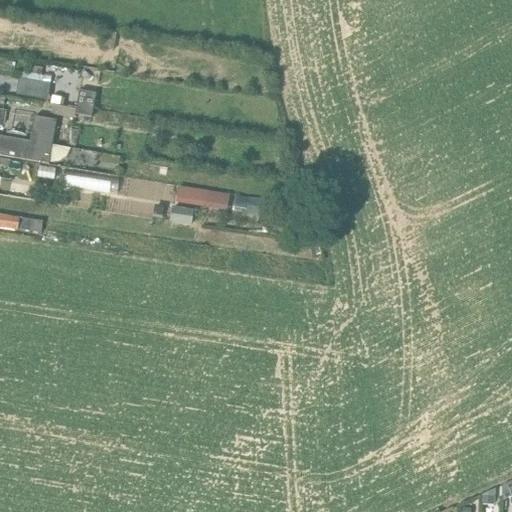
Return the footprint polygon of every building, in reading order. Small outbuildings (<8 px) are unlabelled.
[(49,84),(50,78),(30,75),(29,81),(49,84)] [(92,109),(95,95),(80,93),(77,106),(92,109)] [(77,149),(80,132),(70,130),(67,147),(77,149)] [(186,145),(183,162),(193,163),(196,146),(186,145)] [(95,188),(117,189),(118,175),(68,173),(68,183),(95,183),(95,188)] [(226,207),(228,196),(207,192),(205,203),(226,207)] [(276,214),(278,204),(263,202),(262,212),(276,214)] [(41,239),(43,222),(14,218),(12,226),(26,227),(25,233),(30,234),(29,238),(41,239)] [(503,503),(511,499),(511,482),(503,486),(503,503)] [(495,508),(496,498),(483,497),(483,507),(495,508)]
